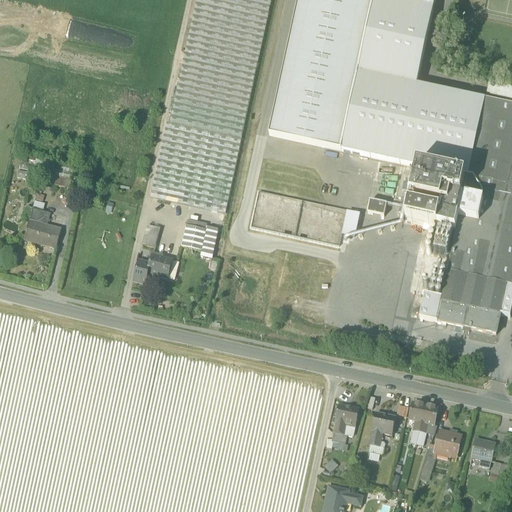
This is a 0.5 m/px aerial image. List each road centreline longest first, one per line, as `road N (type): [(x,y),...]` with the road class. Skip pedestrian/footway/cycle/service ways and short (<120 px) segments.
road 1 (unclassified): [(337,370),(0,293)]
road 2 (unclassified): [(511,410),(337,370)]
road 3 (residential): [(306,511),(337,370)]
